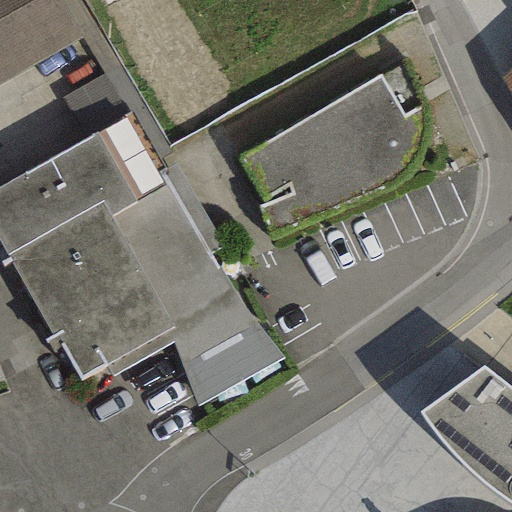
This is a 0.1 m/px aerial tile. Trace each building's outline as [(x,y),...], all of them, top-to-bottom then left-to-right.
[(0,0),(0,80),(80,36),(60,0),(0,0)] [(511,67),(500,79),(511,100),(511,67)] [(379,76),(237,159),(278,235),(382,190),(394,184),(403,176),(412,167),(417,158),(422,147),(425,133),(424,123),(423,113),(420,106),(403,116),(379,76)] [(129,117),(0,185),(0,243),(80,378),(105,365),(110,375),(173,344),(199,403),(280,358),(250,317),(157,172),(162,170),(129,117)] [(511,511),(511,392),(481,368),(419,411),(426,425),(438,441),(456,461),(479,484),(509,505),(511,506),(511,511)]
